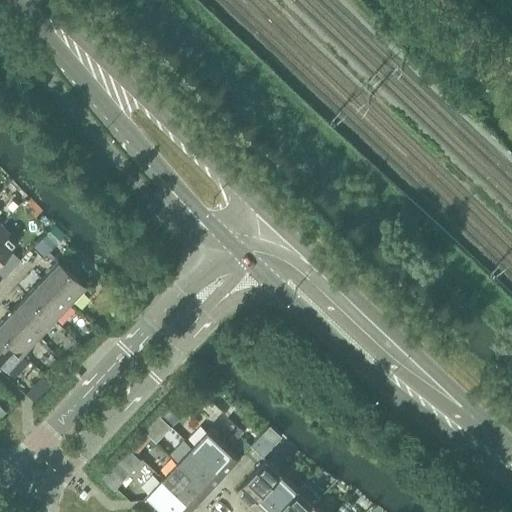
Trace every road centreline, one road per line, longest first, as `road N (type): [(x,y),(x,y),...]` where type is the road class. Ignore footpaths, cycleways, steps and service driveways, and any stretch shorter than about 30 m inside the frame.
road 1 (tertiary): [(487,440),(260,228)]
road 2 (tertiary): [(260,228),(231,180),(49,21)]
road 3 (tertiary): [(49,21),(124,124),(229,240)]
road 4 (unclassified): [(229,240),(40,442)]
road 5 (unclassified): [(32,504),(207,315)]
road 6 (tertiary): [(290,298),(369,372),(487,440)]
